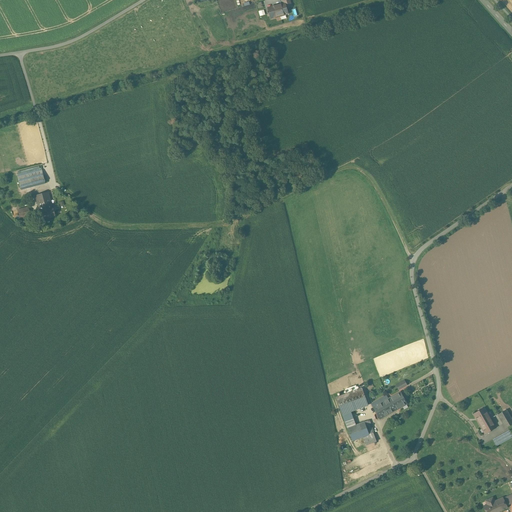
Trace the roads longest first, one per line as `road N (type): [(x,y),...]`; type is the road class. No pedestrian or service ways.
road 1 (unclassified): [(302,511),(413,456),(439,385),(411,259),(511,185)]
road 2 (track): [(411,259),(373,186),(350,167),(240,219),(182,226),(97,222),(54,182)]
road 3 (unclassified): [(0,55),(69,42),(143,0)]
